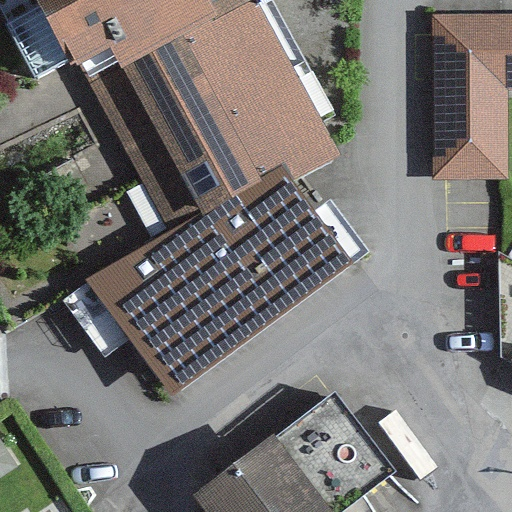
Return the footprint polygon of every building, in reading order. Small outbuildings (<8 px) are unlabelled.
[(260,0),(40,0),(168,228),(200,210),(202,214),(285,168),(294,185),(345,157),(258,1),(260,0)] [(511,88),(511,17),(434,18),(435,178),(448,178),(493,178),(509,178),(509,88),(511,88)] [(294,185),(285,168),(202,214),(87,282),(173,394),(356,268),(294,185)] [(511,260),(500,253),(500,361),(511,367),(511,260)] [(341,511),(394,471),(334,393),(196,500),(205,511),(341,511)] [(56,511),(50,503),(35,511),(56,511)]
